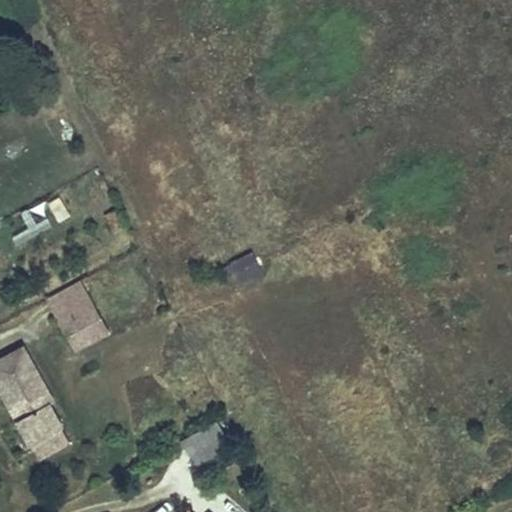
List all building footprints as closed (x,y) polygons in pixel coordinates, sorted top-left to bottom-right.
[(236,282),(263,273),(256,252),(229,261),(236,282)] [(47,306),(80,287),(71,273),(38,291),(47,306)] [(58,325),(91,306),(80,287),(47,306),(58,325)] [(65,337),(97,318),(91,306),(58,325),(65,337)] [(42,386),(14,338),(0,346),(0,392),(32,448),(61,432),(37,389),(42,386)] [(224,438),(210,412),(176,431),(190,457),(224,438)] [(192,511),(179,501),(170,511),(209,511),(204,507),(200,511),(192,511)]
